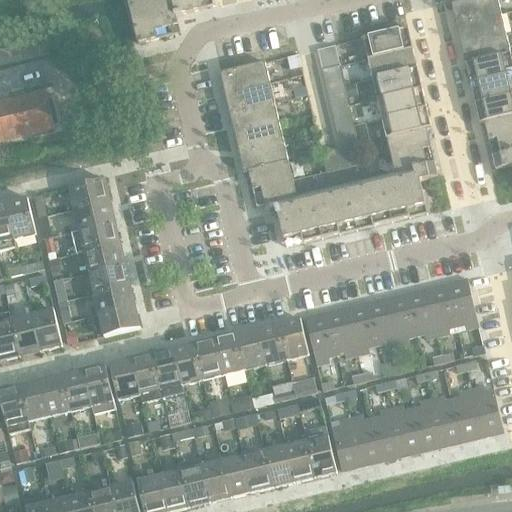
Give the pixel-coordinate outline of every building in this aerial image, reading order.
[(165,0),(154,0),(128,6),(138,46),(174,38),(175,39),(181,37),(178,23),(172,25),(165,0)] [(182,16),(215,9),(212,0),(170,0),(175,19),(183,17),(182,16)] [(497,0),(479,0),(451,7),(456,27),(501,17),(497,0)] [(501,17),(456,27),(461,47),(506,37),(501,17)] [(408,31),(363,41),(368,62),(413,51),(408,31)] [(506,37),(461,47),(466,67),(511,57),(506,37)] [(320,64),(338,59),(335,49),(318,53),(320,64)] [(413,51),(368,62),(373,82),(418,71),(413,51)] [(511,62),(511,57),(466,67),(470,87),(511,77),(511,62)] [(338,59),(320,64),(322,73),(340,69),(338,59)] [(265,65),(220,76),(225,96),(270,86),(265,65)] [(322,73),(333,113),(350,109),(347,100),(345,89),(340,69),(322,73)] [(418,71),(373,82),(378,102),(422,91),(418,71)] [(511,77),(470,87),(475,107),(511,98),(511,77)] [(270,86),(225,96),(230,116),(275,105),(270,86)] [(355,86),(345,89),(347,100),(358,97),(355,86)] [(306,89),(294,92),(296,100),(308,98),(306,89)] [(422,91),(378,102),(382,122),(427,111),(422,91)] [(0,144),(54,131),(45,94),(0,105),(0,144)] [(511,98),(475,107),(480,128),(485,127),(484,126),(511,119),(511,98)] [(275,105),(230,116),(235,136),(279,125),(275,105)] [(350,109),(333,113),(336,123),(352,119),(350,109)] [(427,111),(382,122),(387,142),(427,132),(427,133),(432,132),(427,111)] [(352,119),(336,123),(337,129),(353,125),(352,119)] [(485,127),(489,143),(511,138),(511,119),(484,126),(485,127)] [(279,125),(235,136),(239,156),(284,145),(279,125)] [(353,125),(337,129),(342,152),(358,149),(353,125)] [(387,142),(391,160),(431,150),(427,133),(427,132),(387,142)] [(511,159),(511,157),(511,156),(511,138),(489,143),(493,161),(496,173),(511,169),(511,159)] [(249,175),(249,174),(289,165),(284,145),(239,156),(244,176),(249,175)] [(342,152),(323,157),(327,175),(362,166),(358,149),(342,152)] [(418,177),(276,211),(277,218),(278,218),(284,242),(426,208),(420,184),(438,179),(431,150),(391,160),(396,177),(417,172),(418,177)] [(289,165),(249,174),(249,175),(257,210),(297,201),(289,165)] [(106,182),(69,191),(74,213),(111,204),(106,182)] [(34,199),(39,221),(47,219),(42,197),(34,199)] [(6,206),(15,243),(36,237),(28,201),(6,206)] [(111,204),(74,213),(79,234),(116,225),(111,204)] [(16,250),(15,243),(6,206),(0,207),(0,261),(2,261),(0,254),(16,250)] [(47,219),(39,221),(44,242),(52,240),(47,219)] [(79,234),(72,236),(77,257),(84,255),(121,246),(116,225),(79,234)] [(52,242),(44,244),(47,256),(55,254),(52,242)] [(121,246),(84,255),(89,276),(126,267),(121,246)] [(57,262),(49,264),(52,275),(60,273),(57,262)] [(43,265),(21,270),(23,278),(45,272),(43,265)] [(126,267),(89,276),(94,297),(131,288),(126,267)] [(21,268),(8,271),(11,280),(23,278),(21,270),(21,268)] [(46,278),(29,282),(31,290),(48,286),(46,278)] [(468,282),(447,287),(458,330),(465,328),(467,333),(479,330),(468,282)] [(12,286),(3,288),(5,298),(15,296),(12,286)] [(447,287),(427,292),(439,340),(450,337),(449,332),(458,330),(447,287)] [(131,288),(94,297),(99,318),(136,309),(131,288)] [(427,292),(407,296),(417,340),(425,338),(426,343),(439,340),(427,292)] [(65,293),(56,295),(59,305),(68,303),(65,293)] [(410,347),(409,342),(417,340),(407,296),(387,301),(398,350),(410,347)] [(387,301),(366,306),(377,349),(385,347),(386,352),(398,350),(387,301)] [(366,306),(346,311),(358,359),(370,356),(369,351),(377,349),(366,306)] [(136,309),(99,318),(104,340),(141,331),(136,309)] [(346,311),(326,316),(336,359),(345,357),(346,362),(358,359),(346,311)] [(69,312),(61,314),(64,326),(72,324),(69,312)] [(32,318),(41,355),(63,350),(54,313),(32,318)] [(10,315),(0,317),(0,364),(20,360),(11,323),(10,315)] [(326,316),(305,320),(317,369),(330,366),(328,361),(336,359),(326,316)] [(32,318),(11,323),(20,360),(41,355),(32,318)] [(279,327),(288,363),(309,358),(301,321),(279,327)] [(279,327),(258,332),(267,368),(288,363),(279,327)] [(258,332),(237,337),(246,373),(267,368),(258,332)] [(75,334),(66,336),(69,348),(78,346),(75,334)] [(237,337),(216,342),(225,378),(246,373),(237,337)] [(216,342),(195,347),(204,383),(225,378),(216,342)] [(195,347),(174,352),(183,388),(204,383),(195,347)] [(484,349),(472,352),(474,359),(485,356),(484,349)] [(174,352),(153,357),(162,393),(164,401),(184,396),(183,388),(174,352)] [(453,356),(443,359),(444,366),(455,363),(453,356)] [(153,357),(132,362),(141,398),(142,406),(164,401),(162,393),(153,357)] [(443,359),(433,361),(434,368),(444,366),(443,359)] [(132,362),(110,367),(119,404),(141,398),(132,362)] [(476,364),(466,367),(468,374),(478,371),(476,364)] [(413,366),(403,368),(404,375),(414,373),(413,366)] [(466,367),(456,369),(457,376),(468,374),(466,367)] [(92,410),(94,418),(116,412),(106,368),(84,373),(92,410)] [(403,368),(392,371),(394,378),(404,375),(403,368)] [(84,373),(63,378),(71,415),(92,410),(84,373)] [(436,374),(426,376),(427,383),(438,381),(436,374)] [(373,375),(362,378),(364,385),(374,383),(373,375)] [(426,376),(416,379),(417,386),(427,383),(426,376)] [(63,378),(42,383),(50,420),(71,415),(63,378)] [(362,378),(352,380),(354,387),(364,385),(362,378)] [(315,382),(293,387),(295,393),(297,401),(318,395),(315,382)] [(42,383),(21,388),(29,425),(50,420),(42,383)] [(396,384),(385,386),(387,393),(397,391),(396,384)] [(333,385),(321,388),(323,395),(335,392),(333,385)] [(385,386),(375,388),(377,395),(387,393),(385,386)] [(21,388),(0,393),(0,397),(9,438),(31,433),(29,425),(21,388)] [(484,390),(473,392),(484,441),(505,436),(494,393),(485,395),(484,390)] [(460,395),(461,400),(454,402),(464,445),(484,441),(473,392),(460,395)] [(295,393),(274,398),(275,406),(297,401),(295,393)] [(355,393),(345,396),(347,403),(357,400),(355,393)] [(345,396),(335,398),(337,405),(347,403),(345,396)] [(444,399),(432,402),(444,450),(464,445),(454,402),(445,404),(444,399)] [(240,402),(231,404),(233,416),(243,413),(240,402)] [(319,402),(298,407),(300,414),(321,409),(319,402)] [(432,402),(420,405),(421,410),(413,412),(423,455),(444,450),(432,402)] [(226,404),(209,408),(210,411),(212,421),(229,417),(226,404)] [(298,408),(288,410),(290,417),(299,415),(298,408)] [(404,409),(391,412),(403,460),(423,455),(413,412),(405,414),(404,409)] [(202,413),(204,423),(212,421),(210,411),(202,413)] [(381,420),(372,422),(383,465),(403,460),(391,412),(380,414),(381,420)] [(276,413),(264,416),(266,423),(277,420),(276,413)] [(363,418),(351,421),(363,470),(383,465),(372,422),(365,423),(363,418)] [(248,419),(236,422),(238,431),(250,428),(248,419)] [(351,421),(339,424),(341,429),(332,431),(342,474),(363,470),(351,421)] [(235,422),(222,425),(224,434),(237,431),(235,422)] [(141,426),(125,430),(128,441),(144,437),(141,426)] [(206,429),(194,432),(196,440),(208,437),(206,429)] [(307,444),(316,481),(337,476),(326,429),(305,435),(307,444)] [(192,433),(180,436),(182,443),(194,440),(192,433)] [(119,434),(110,436),(112,445),(121,443),(119,434)] [(99,436),(86,440),(88,450),(101,447),(99,436)] [(172,437),(160,440),(163,452),(175,449),(172,437)] [(71,442),(57,446),(59,457),(74,454),(71,442)] [(307,444),(286,449),(295,486),(316,481),(307,444)] [(139,445),(129,447),(131,458),(141,456),(139,445)] [(124,448),(116,450),(119,462),(127,460),(124,448)] [(55,449),(43,452),(45,461),(57,458),(55,449)] [(286,449),(265,454),(274,491),(295,486),(286,449)] [(27,452),(14,455),(17,467),(30,464),(27,452)] [(8,454),(0,455),(0,466),(10,464),(8,454)] [(102,454),(93,456),(95,463),(104,461),(102,454)] [(265,454),(244,459),(253,496),(274,491),(265,454)] [(244,459),(223,464),(232,501),(253,496),(244,459)] [(73,461),(61,464),(63,471),(75,468),(73,461)] [(61,463),(46,467),(48,476),(63,473),(61,463)] [(223,464),(202,469),(210,506),(232,501),(223,464)] [(202,469),(181,474),(189,511),(210,506),(202,469)] [(30,471),(18,474),(21,485),(33,482),(30,471)] [(3,475),(0,480),(0,481),(2,488),(15,485),(12,473),(3,475)] [(181,474),(160,479),(167,511),(183,511),(189,511),(181,474)] [(167,511),(160,479),(138,484),(144,511),(167,511)] [(139,511),(133,485),(112,491),(116,511),(139,511)] [(16,488),(4,491),(8,508),(20,505),(16,488)] [(116,511),(112,491),(91,496),(94,511),(116,511)] [(94,511),(91,496),(70,501),(72,511),(94,511)] [(26,505),(25,505),(27,511),(50,511),(49,506),(47,498),(26,503),(26,505)] [(72,511),(70,501),(49,506),(50,511),(72,511)]
